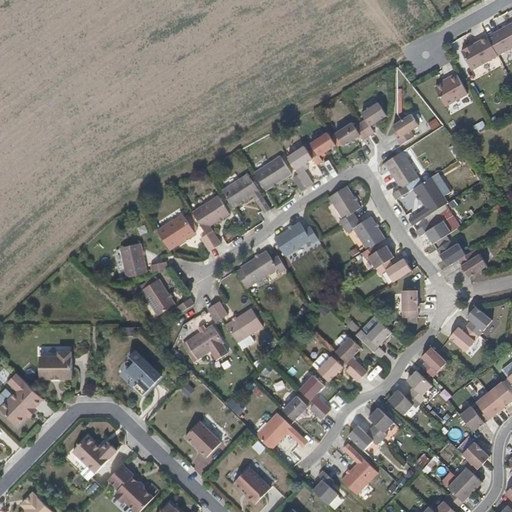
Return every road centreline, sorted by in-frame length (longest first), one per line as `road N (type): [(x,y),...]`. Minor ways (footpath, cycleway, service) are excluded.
road 1 (residential): [(445,298),(357,164),(196,280)]
road 2 (residential): [(219,511),(112,410),(73,411),(0,488)]
road 3 (residential): [(445,298),(438,328),(299,471)]
